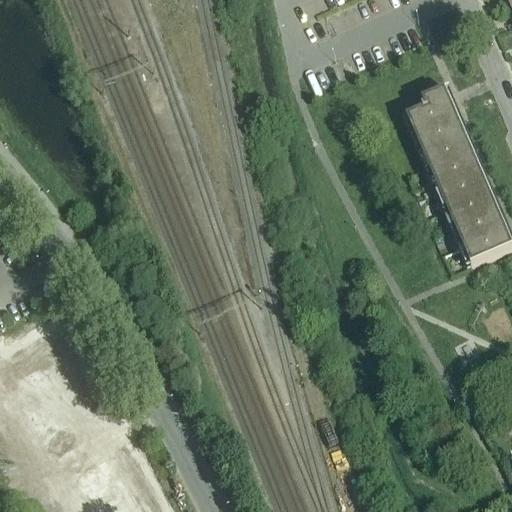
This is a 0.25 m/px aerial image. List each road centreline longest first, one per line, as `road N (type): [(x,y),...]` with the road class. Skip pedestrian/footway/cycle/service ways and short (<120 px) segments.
road 1 (residential): [(69,259),(212,511)]
road 2 (unknown): [(0,449),(142,377)]
